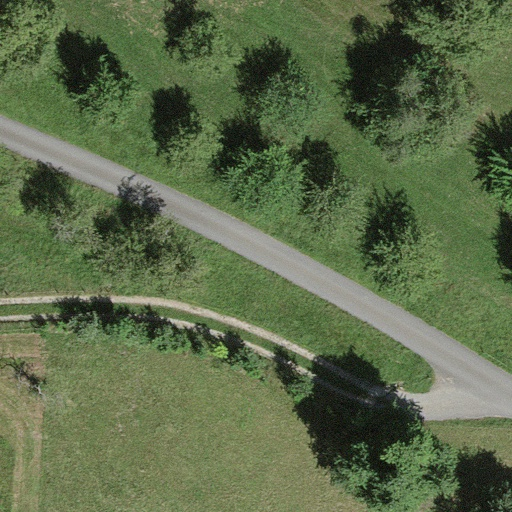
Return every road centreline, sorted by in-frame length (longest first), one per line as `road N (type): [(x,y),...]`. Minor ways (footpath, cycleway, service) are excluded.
road 1 (track): [(0,130),(313,274),(511,396)]
road 2 (track): [(0,309),(150,308),(226,327),(386,402),(439,407),(498,388)]
